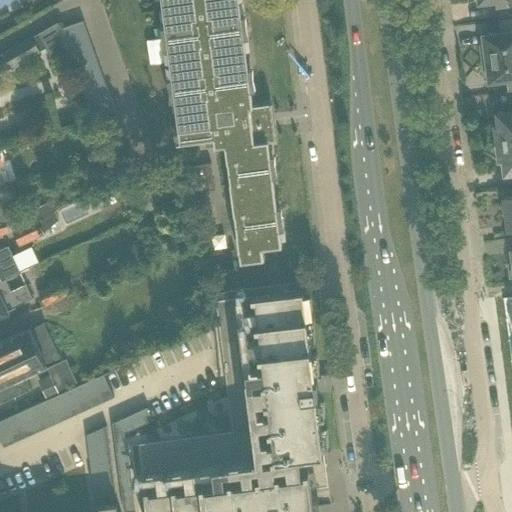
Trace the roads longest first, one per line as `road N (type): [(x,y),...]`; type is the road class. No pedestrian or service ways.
road 1 (secondary): [(455,511),(384,0)]
road 2 (secondary): [(350,0),(418,511)]
road 3 (residential): [(304,0),(368,511)]
road 4 (residential): [(488,458),(431,0)]
